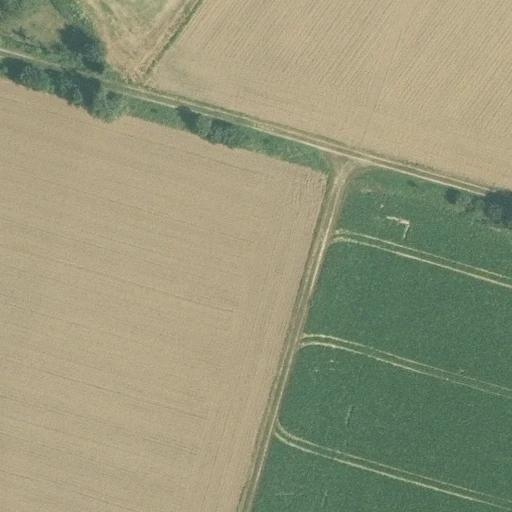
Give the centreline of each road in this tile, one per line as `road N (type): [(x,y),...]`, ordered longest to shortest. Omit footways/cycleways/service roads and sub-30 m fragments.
road 1 (track): [(0,51),(511,201)]
road 2 (track): [(345,153),(243,511)]
